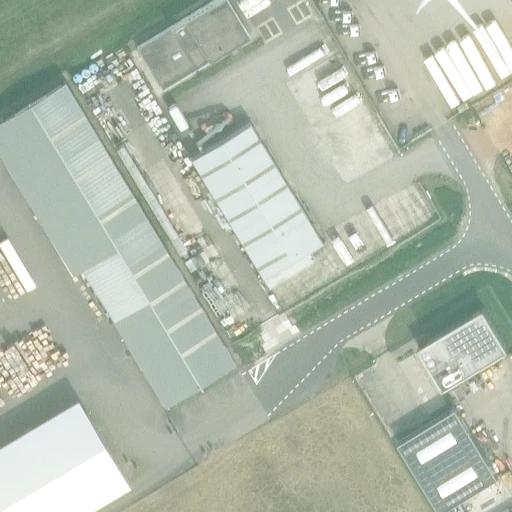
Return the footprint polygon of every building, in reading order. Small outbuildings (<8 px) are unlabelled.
[(228,50),(235,46),(234,44),(248,35),(227,0),(212,0),(136,46),(161,88),(227,48),(228,50)] [(262,276),(320,240),(248,121),(190,157),(262,276)] [(151,224),(81,266),(164,403),(234,361),(151,224)] [(508,348),(483,306),(426,340),(426,339),(425,339),(425,338),(424,338),(423,338),(422,338),(421,338),(420,339),(419,340),(419,341),(419,342),(419,343),(419,344),(417,345),(442,387),(508,348)] [(439,511),(497,475),(455,406),(397,441),(439,511)]
